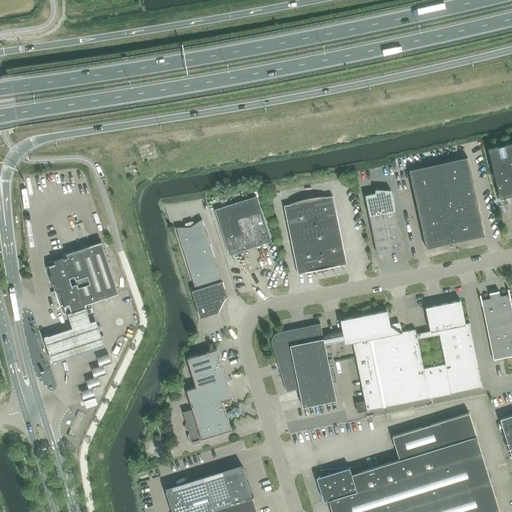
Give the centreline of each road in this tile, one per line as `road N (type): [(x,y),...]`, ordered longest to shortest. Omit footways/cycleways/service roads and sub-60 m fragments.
road 1 (trunk): [(1,194),(11,159),(32,142),(305,96),(511,50)]
road 2 (trunk): [(0,113),(271,69),(511,18)]
road 3 (trunk): [(480,0),(0,86)]
road 4 (unclassified): [(296,511),(245,342),(259,312),(511,255)]
road 5 (secondary): [(73,511),(18,326),(1,194)]
road 6 (trunk): [(316,0),(0,52)]
road 7 (secondary): [(0,307),(57,511)]
